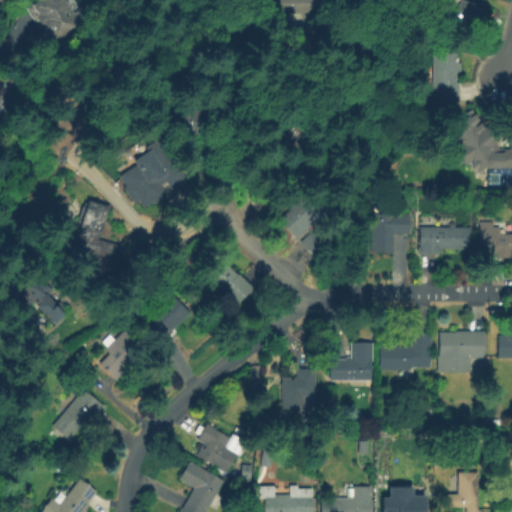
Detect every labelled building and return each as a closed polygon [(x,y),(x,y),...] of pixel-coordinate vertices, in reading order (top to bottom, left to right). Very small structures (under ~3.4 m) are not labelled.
[(71,0),(78,10),(75,11),(81,19),(77,22),(80,27),(53,46),(45,35),(46,34),(42,27),(39,29),(25,8),(37,0),(61,0),(62,1),(63,0),(71,0)] [(318,0),(318,16),(301,16),(301,14),(288,14),(288,17),(280,17),(280,14),(277,14),(277,7),(275,7),(275,1),(277,1),(277,0),(318,0)] [(451,0),(460,0),(480,8),(465,43),(444,34),(446,29),(453,13),(448,11),(451,0)] [(458,64),(457,103),(439,102),(439,98),(431,98),(431,96),(426,96),(426,77),(424,77),(424,74),(427,74),(427,54),(431,55),(431,53),(455,54),(455,63),(458,64)] [(53,100),(74,88),(74,87),(102,72),(103,74),(113,69),(130,101),(115,109),(114,106),(98,114),(97,111),(90,114),(91,116),(74,124),(73,123),(67,126),(53,100)] [(166,117),(210,99),(220,123),(191,135),(189,130),(174,137),(166,117)] [(469,110),(502,155),(511,155),(511,173),(477,174),(467,160),(462,163),(441,134),(446,130),(449,134),(457,128),(453,122),(469,110)] [(279,115),(297,130),(289,139),(301,149),(293,159),(282,150),(280,152),(261,137),(279,115)] [(146,144),(156,146),(159,150),(163,151),(179,175),(164,185),(161,180),(155,184),(162,194),(142,208),(120,176),(141,162),(138,159),(141,148),(146,144)] [(277,221),(292,207),(290,205),(303,193),(324,215),(299,238),(291,229),(288,233),(277,221)] [(59,230),(62,231),(64,222),(76,225),(75,228),(78,229),(81,221),(77,220),(80,208),(85,209),(87,202),(108,208),(99,238),(122,245),(113,275),(90,269),(93,257),(55,247),(59,230)] [(409,234),(393,234),(392,254),(368,252),(370,220),(371,221),(372,209),(375,209),(375,207),(384,207),(384,214),(410,216),(409,234)] [(479,222),(493,222),(493,228),(499,228),(499,234),(511,234),(511,257),(503,257),(503,259),(492,259),(492,246),(478,246),(478,227),(479,227),(479,222)] [(419,228),(470,228),(469,249),(440,249),(440,254),(418,254),(418,247),(419,247),(419,228)] [(301,242),(313,232),(330,251),(318,261),(301,242)] [(205,274),(220,258),(237,275),(238,274),(252,289),(236,305),(205,274)] [(172,296),(189,314),(158,343),(141,326),(172,296)] [(42,299),(48,307),(55,301),(61,307),(56,312),(60,317),(45,329),(29,309),(42,299)] [(115,380),(99,364),(108,354),(103,349),(105,347),(101,343),(109,335),(114,341),(126,330),(146,350),(115,380)] [(483,332),(483,359),(469,359),(469,372),(437,372),(437,356),(438,356),(438,332),(455,332),(483,332)] [(411,334),(430,334),(430,351),(429,351),(429,368),(410,368),(410,371),(379,371),(379,347),(411,347),(411,334)] [(511,334),(511,358),(497,358),(497,336),(502,336),(502,334),(511,334)] [(350,343),(372,343),(372,362),(370,362),(370,381),(329,382),(329,360),(344,359),(344,357),(350,357),(350,343)] [(296,370),(314,370),(314,398),(304,398),(304,413),(282,413),(281,378),(296,378),(296,370)] [(52,427),(83,390),(101,405),(102,404),(105,407),(93,421),(91,419),(83,429),(80,427),(68,441),(52,427)] [(206,424),(213,429),(230,439),(225,447),(237,454),(226,474),(210,466),(211,465),(196,456),(203,444),(197,441),(206,424)] [(179,480),(189,462),(223,482),(205,511),(180,511),(194,489),(179,480)] [(456,473),(477,473),(476,511),(465,511),(465,508),(446,508),(446,495),(456,495),(456,473)] [(51,499),(59,505),(79,479),(84,483),(88,484),(89,487),(97,493),(88,504),(90,506),(85,511),(40,511),(42,510),(43,506),(46,505),(51,499)] [(289,487),(296,487),(296,489),(311,489),(311,511),(263,511),(263,495),(289,495),(289,487)] [(353,487),(370,487),(370,501),(371,501),(371,511),(320,511),(320,499),(353,499),(353,487)] [(382,511),(382,497),(410,497),(410,501),(424,501),(424,511),(382,511)] [(511,511),(503,511),(503,502),(511,502),(511,511)]
